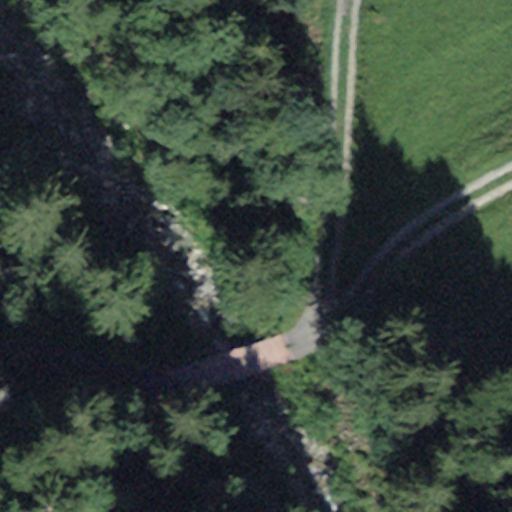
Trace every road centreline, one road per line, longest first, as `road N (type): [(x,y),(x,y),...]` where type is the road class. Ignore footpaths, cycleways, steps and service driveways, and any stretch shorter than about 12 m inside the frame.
road 1 (track): [(349,0),(316,295),(290,330)]
road 2 (track): [(290,330),(175,378),(0,369)]
road 3 (track): [(511,181),(367,276),(329,317),(290,330)]
